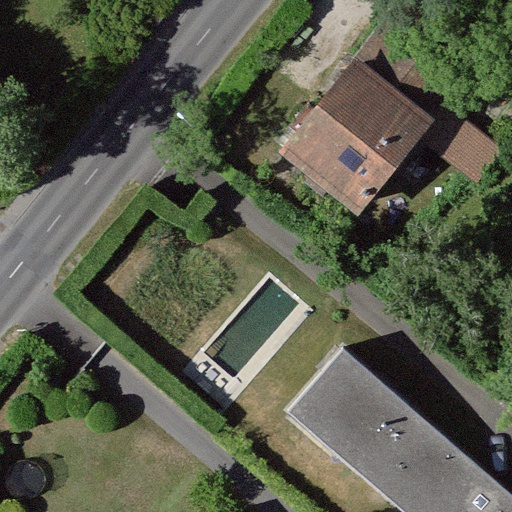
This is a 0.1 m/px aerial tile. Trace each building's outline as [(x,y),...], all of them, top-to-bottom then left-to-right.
[(421,0),(412,0),(393,25),(461,77),(484,48),(421,0)] [(393,25),(361,67),(429,120),(443,102),(461,77),(393,25)] [(361,67),(293,152),(361,206),(418,133),(429,120),(361,67)] [(429,120),(418,133),(475,179),(500,148),(443,102),(429,120)] [(511,494),(336,340),(282,401),(407,511),(436,511),(437,511),(509,511),(511,509),(511,494)]
